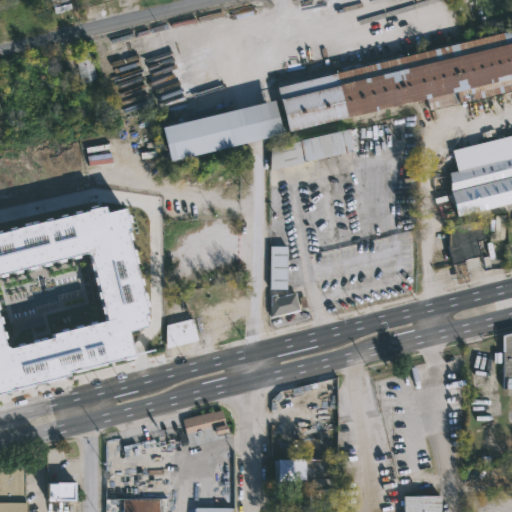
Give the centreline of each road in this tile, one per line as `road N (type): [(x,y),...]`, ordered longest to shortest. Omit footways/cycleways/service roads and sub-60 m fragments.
road 1 (primary): [(250,355),(0,414)]
road 2 (residential): [(430,339),(434,113)]
road 3 (residential): [(216,0),(0,55)]
road 4 (residential): [(259,145),(250,355)]
road 5 (primary): [(0,442),(203,395)]
road 6 (primary): [(511,287),(319,338)]
road 7 (residential): [(259,383),(255,511)]
